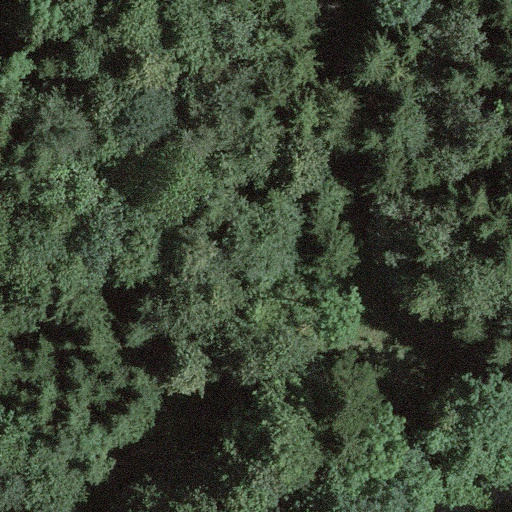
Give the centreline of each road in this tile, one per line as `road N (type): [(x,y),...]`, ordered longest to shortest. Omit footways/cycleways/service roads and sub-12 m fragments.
road 1 (track): [(305,0),(318,112),(350,232),(422,325),(511,395)]
road 2 (track): [(395,511),(463,483),(511,478)]
